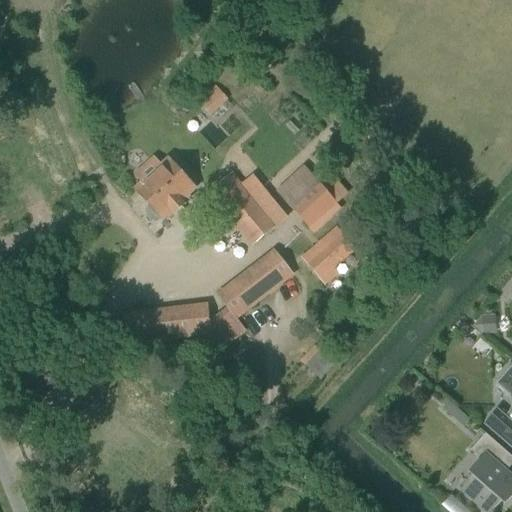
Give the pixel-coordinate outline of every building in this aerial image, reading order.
[(203,94),(197,99),(210,113),(225,100),(214,88),(205,96),(203,94)] [(362,132),(373,149),(390,139),(379,122),(362,132)] [(164,216),(167,219),(171,215),(172,217),(186,204),(185,202),(189,199),(186,195),(192,190),(167,162),(137,189),(151,204),(144,209),(144,213),(153,223),(156,223),(164,216)] [(348,194),(323,168),(313,177),(303,166),(275,192),(314,233),(340,209),(336,205),(348,194)] [(274,228),(241,185),(233,174),(207,194),(252,246),(274,228)] [(321,281),(356,249),(336,227),(300,258),(321,281)] [(236,321),(293,276),(273,251),(217,295),(227,309),(236,321)] [(211,335),(208,311),(123,322),(126,345),(211,335)] [(495,334),(494,316),(481,317),(473,327),(482,335),(495,334)] [(333,365),(313,345),(298,361),(319,380),(333,365)] [(511,368),(498,385),(511,396),(511,425),(496,412),(485,424),(511,447),(511,368)] [(478,471),(460,491),(484,511),(491,511),(506,495),(510,499),(511,496),(511,478),(499,467),(508,456),(511,460),(511,458),(485,435),(470,451),(480,460),(474,467),(478,471)]
